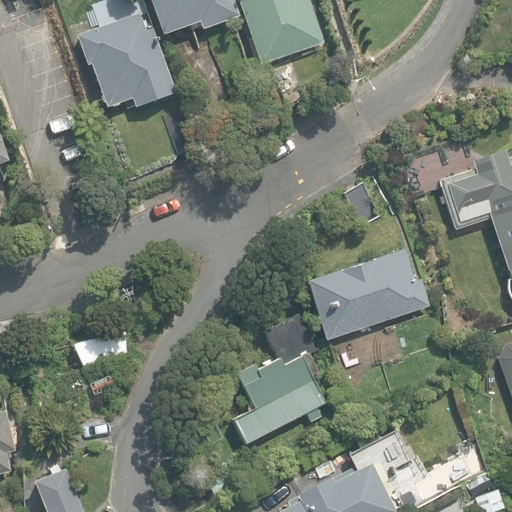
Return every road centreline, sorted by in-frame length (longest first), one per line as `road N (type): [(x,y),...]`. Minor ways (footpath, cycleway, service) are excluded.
road 1 (residential): [(251,201),(141,419),(135,462),(146,511)]
road 2 (residential): [(251,201),(421,66),(465,0)]
road 3 (residential): [(0,292),(251,201)]
